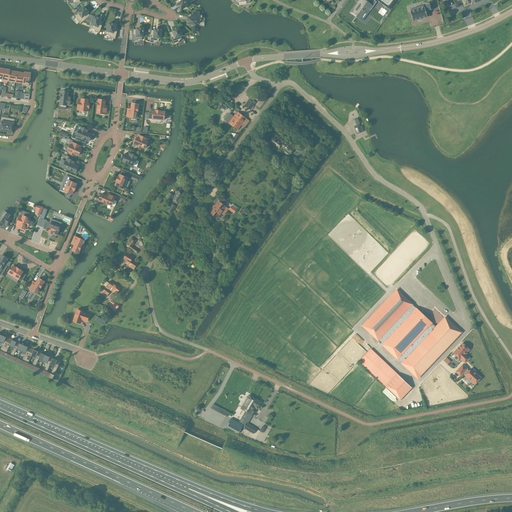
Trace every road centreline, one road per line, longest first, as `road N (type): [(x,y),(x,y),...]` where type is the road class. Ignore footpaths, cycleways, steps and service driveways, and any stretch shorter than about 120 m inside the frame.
road 1 (residential): [(290,389),(160,330),(146,271),(279,83)]
road 2 (residential): [(279,83),(293,84),(380,180),(418,206),(466,320)]
road 3 (unknown): [(403,276),(356,324),(408,380),(458,338),(458,319)]
road 4 (motorway): [(0,424),(194,511)]
road 5 (motorway): [(264,511),(119,460)]
road 6 (residential): [(511,11),(454,37),(382,50)]
road 7 (motorway): [(119,460),(0,407)]
road 8 (residential): [(244,61),(193,79),(121,73)]
road 9 (motorway): [(233,511),(119,460)]
